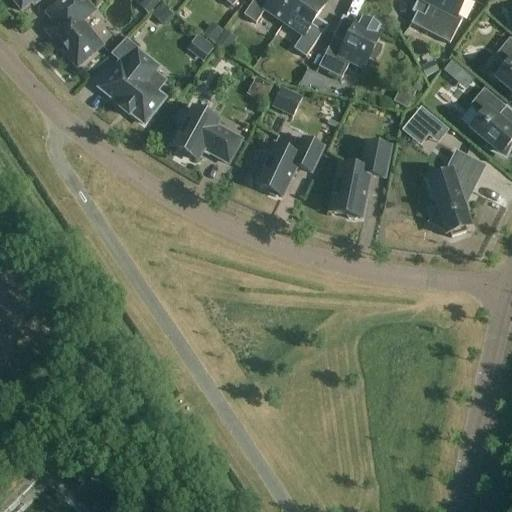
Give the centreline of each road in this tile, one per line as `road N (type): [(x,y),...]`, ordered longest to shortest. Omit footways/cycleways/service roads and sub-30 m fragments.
road 1 (unclassified): [(507,293),(311,257),(239,233),(171,198),(68,125)]
road 2 (residential): [(292,511),(65,173),(57,145),(68,125)]
road 3 (unclassified): [(458,511),(507,293)]
